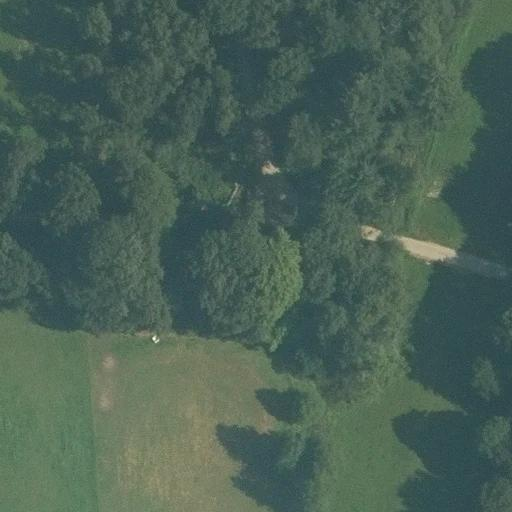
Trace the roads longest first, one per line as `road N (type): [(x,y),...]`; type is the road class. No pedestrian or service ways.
road 1 (track): [(305,210),(277,219),(0,215)]
road 2 (track): [(237,0),(275,176),(305,210)]
